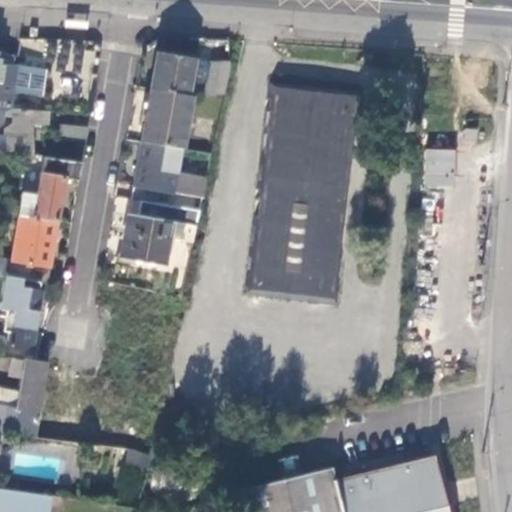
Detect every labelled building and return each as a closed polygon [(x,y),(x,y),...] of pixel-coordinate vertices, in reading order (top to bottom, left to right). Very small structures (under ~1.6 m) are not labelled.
[(89,20),(66,18),(66,27),(89,28),(89,20)] [(0,100),(5,101),(6,89),(3,89),(4,82),(14,84),(17,65),(14,65),(15,53),(0,51),(0,123),(2,122),(4,109),(0,107),(0,100)] [(159,51),(151,88),(188,95),(195,61),(195,57),(159,51)] [(195,61),(188,95),(192,96),(206,96),(212,63),(195,61)] [(231,66),(231,63),(212,63),(206,96),(225,96),(231,66)] [(42,68),(17,65),(14,84),(4,82),(3,89),(6,89),(5,101),(0,100),(0,107),(4,109),(11,109),(13,92),(39,95),(42,68)] [(247,294),(340,305),(346,253),(341,253),(355,122),(361,122),(364,93),(272,81),(247,294)] [(188,95),(151,88),(142,141),(182,149),(183,149),(192,96),(188,95)] [(21,118),(22,109),(14,108),(13,118),(21,118)] [(20,123),(33,124),(49,125),(50,111),(22,109),(21,118),(20,123)] [(0,149),(34,154),(33,124),(20,123),(12,122),(6,128),(5,133),(0,133),(0,132),(0,149)] [(60,139),(86,141),(88,128),(61,126),(60,139)] [(182,149),(142,141),(132,198),(141,199),(158,203),(161,190),(187,195),(185,208),(200,211),(207,178),(178,172),(182,149)] [(453,187),(455,150),(424,148),(422,185),(453,187)] [(58,221),(58,216),(65,178),(80,180),(83,161),(45,156),(38,196),(24,194),(20,215),(58,221)] [(158,203),(141,199),(139,215),(171,221),(168,236),(193,241),(200,211),(185,208),(158,203)] [(163,265),(168,236),(171,221),(139,215),(129,213),(122,254),(117,255),(117,257),(163,265)] [(41,282),(47,283),(57,227),(58,221),(20,215),(12,260),(6,259),(3,276),(7,276),(23,279),(41,282)] [(23,279),(7,276),(2,308),(8,309),(6,323),(3,323),(3,326),(5,326),(4,332),(12,333),(10,346),(31,350),(41,291),(39,291),(41,282),(23,279)] [(298,458),(278,463),(283,482),(302,478),(298,458)] [(340,511),(444,511),(434,465),(335,486),(340,511)] [(340,511),(335,486),(331,471),(302,478),(283,482),(233,493),(237,511),(340,511)] [(0,511),(50,511),(53,497),(0,489),(0,511)]
